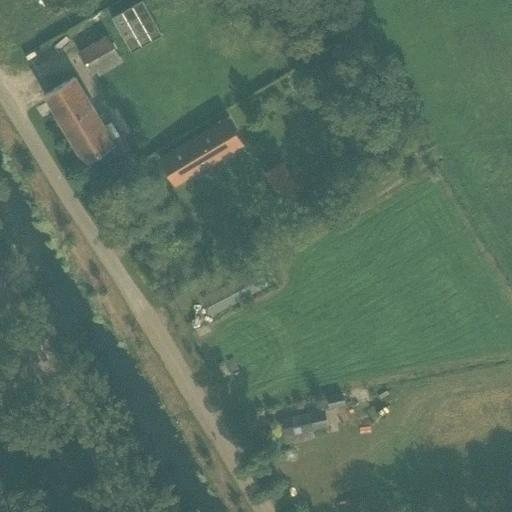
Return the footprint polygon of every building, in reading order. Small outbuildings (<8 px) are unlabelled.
[(139,0),(112,16),(118,28),(132,51),(162,33),(142,0),(139,0)] [(106,34),(78,51),(92,75),(105,67),(107,70),(122,61),(106,34)] [(74,75),(46,94),(57,112),(56,113),(84,160),(114,142),(74,75)] [(219,133),(231,126),(227,120),(160,159),(170,175),(172,174),(177,182),(230,151),(219,133)] [(289,172),(270,183),(285,209),(300,200),(295,192),(299,189),(289,172)]
